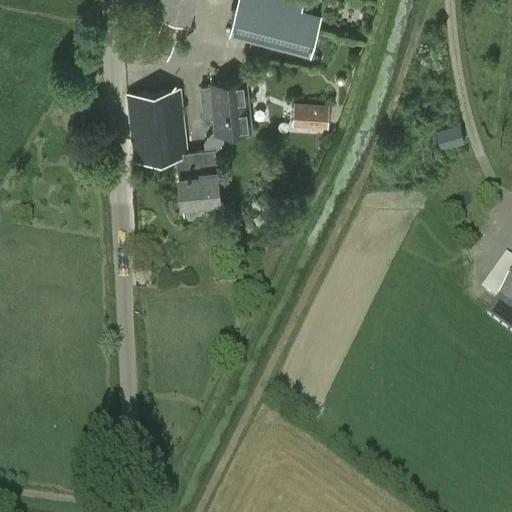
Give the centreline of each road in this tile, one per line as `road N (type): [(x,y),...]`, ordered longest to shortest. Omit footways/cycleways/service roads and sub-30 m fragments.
road 1 (unclassified): [(130,511),(111,0)]
road 2 (unclassified): [(509,199),(464,97),(453,0)]
